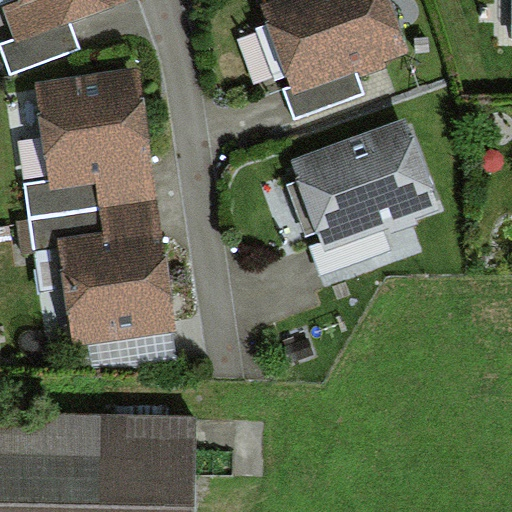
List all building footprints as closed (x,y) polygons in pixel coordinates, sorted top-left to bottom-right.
[(132,0),(18,0),(0,7),(14,40),(1,45),(12,75),(81,50),(70,23),(132,0)] [(409,52),(389,0),(263,0),(255,3),(286,85),(282,86),(295,121),(365,95),(360,80),(390,69),(386,60),(409,52)] [(33,218),(155,200),(136,67),(37,81),(51,179),(27,183),(33,218)] [(405,121),(294,163),(324,241),(327,249),(386,227),(438,207),(405,121)] [(66,291),(73,342),(176,327),(155,200),(33,218),(43,294),(66,291)] [(327,249),(324,241),(311,246),(323,275),(394,248),(386,227),(327,249)] [(0,511),(192,511),(195,418),(0,412),(0,511)]
